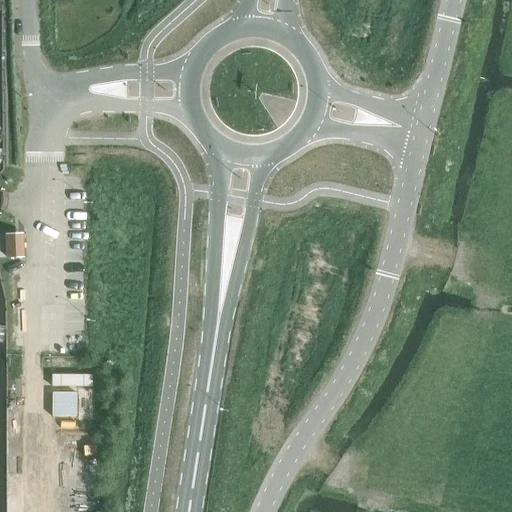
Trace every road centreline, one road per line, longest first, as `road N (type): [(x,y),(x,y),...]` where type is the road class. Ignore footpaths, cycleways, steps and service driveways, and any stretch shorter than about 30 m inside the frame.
road 1 (tertiary): [(261,511),(352,365),(385,276),(420,134)]
road 2 (primary): [(188,511),(222,286)]
road 3 (primary): [(221,147),(222,286)]
road 4 (unclassified): [(451,0),(420,134)]
road 5 (primary): [(222,286),(250,216),(260,155)]
road 6 (unclassified): [(192,71),(128,73),(74,91)]
